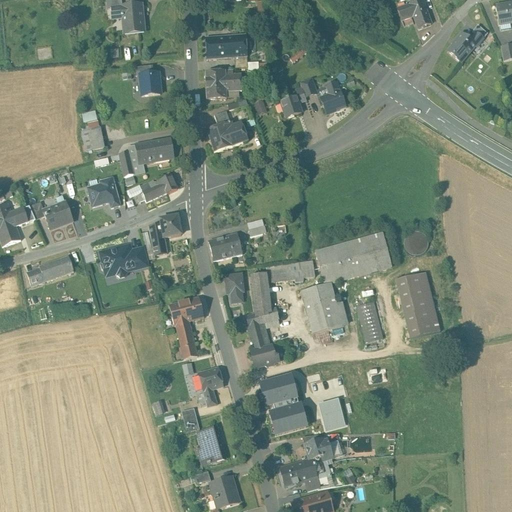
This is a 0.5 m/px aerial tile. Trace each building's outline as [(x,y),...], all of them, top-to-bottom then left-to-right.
[(105,0),(107,10),(114,10),(114,8),(121,7),(120,0),(105,0)] [(415,2),(408,5),(408,6),(407,7),(406,6),(405,7),(406,7),(397,11),(401,22),(413,18),(413,16),(426,11),(423,1),(416,4),(415,2)] [(121,7),(114,8),(114,10),(115,19),(122,18),(124,33),(144,31),(141,5),(121,7)] [(511,5),(496,8),(499,27),(511,24),(511,5)] [(426,11),(413,16),(413,18),(418,31),(431,26),(426,12),(427,12),(426,11)] [(488,36),(478,27),(473,32),(476,34),(484,41),(488,36)] [(484,41),(476,34),(469,42),(477,48),(484,41)] [(462,35),(455,43),(456,43),(447,54),(460,66),(471,53),(474,56),(479,50),(477,48),(469,42),(462,35)] [(247,36),(228,37),(229,59),(235,58),(248,58),(247,36)] [(228,37),(205,38),(207,60),(229,59),(228,37)] [(511,46),(501,48),(504,63),(511,61),(511,46)] [(288,60),(291,63),(306,52),(303,48),(288,60)] [(248,58),(235,58),(235,70),(249,69),(248,58)] [(153,67),(135,68),(136,77),(140,77),(139,76),(153,75),(153,67)] [(224,72),(205,73),(206,101),(226,100),(226,93),(224,72)] [(240,76),(232,76),(232,72),(224,72),(226,93),(241,92),(240,76)] [(153,75),(139,76),(140,77),(142,97),(160,96),(158,75),(153,75)] [(311,80),(299,84),(302,90),(305,99),(316,95),(311,80)] [(336,84),(325,88),(329,97),(321,100),(326,115),(345,109),(339,94),(336,84)] [(302,90),(296,92),(300,104),(306,102),(305,99),(302,90)] [(297,99),(289,102),(289,100),(286,101),(287,102),(282,104),(287,121),(303,116),(297,99)] [(239,103),(227,107),(229,112),(240,109),(239,103)] [(96,112),(84,114),(87,129),(99,127),(96,112)] [(227,113),(215,117),(219,128),(231,124),(227,113)] [(219,128),(208,132),(216,153),(233,147),(249,141),(248,141),(242,124),(232,128),(231,124),(219,128)] [(100,130),(81,133),(86,153),(104,150),(100,130)] [(170,141),(154,144),(157,163),(173,160),(170,141)] [(154,144),(136,147),(139,166),(144,165),(157,163),(154,144)] [(139,166),(136,147),(128,148),(129,154),(134,177),(146,174),(144,165),(139,166)] [(129,154),(119,156),(124,179),(134,177),(129,154)] [(154,184),(155,186),(142,193),(145,202),(146,204),(166,194),(166,195),(177,190),(171,177),(154,184)] [(99,185),(86,189),(92,209),(109,205),(110,210),(120,208),(112,179),(99,182),(99,185)] [(153,182),(140,188),(142,193),(155,186),(154,184),(153,182)] [(139,187),(127,192),(130,198),(137,195),(136,194),(142,193),(140,188),(139,187)] [(145,202),(142,193),(136,194),(137,195),(140,203),(145,202)] [(62,196),(55,198),(59,207),(66,204),(62,196)] [(40,204),(29,208),(35,222),(45,218),(44,215),(44,214),(40,204)] [(59,207),(52,209),(53,211),(44,214),(44,215),(45,218),(50,231),(72,222),(66,204),(59,207)] [(8,206),(0,208),(0,241),(2,249),(20,242),(16,229),(29,225),(23,209),(11,214),(8,206)] [(178,218),(160,222),(161,226),(164,241),(182,237),(178,218)] [(161,226),(148,229),(154,258),(167,255),(164,241),(161,226)] [(262,227),(246,232),(248,239),(264,234),(262,227)] [(383,234),(315,253),(324,286),(331,285),(392,268),(383,234)] [(415,234),(413,234),(411,235),(409,236),(407,238),(406,240),(405,242),(404,244),(404,247),(405,249),(406,251),(407,253),(408,255),(410,256),(413,257),(415,258),(417,258),(420,257),(422,256),(424,255),(425,254),(427,252),(428,249),(428,247),(428,245),(428,243),(427,240),(426,238),(424,237),(422,235),(420,234),(418,234),(415,234)] [(237,235),(208,242),(213,263),(242,256),(237,235)] [(129,248),(100,255),(103,264),(101,266),(102,271),(105,272),(106,278),(116,276),(116,278),(120,280),(125,279),(127,275),(126,273),(135,271),(131,253),(129,248)] [(143,250),(131,253),(135,271),(147,268),(143,250)] [(69,258),(39,268),(40,270),(45,284),(74,274),(69,258)] [(312,264),(265,269),(266,275),(267,286),(293,282),(294,285),(299,285),(298,282),(314,280),(312,264)] [(40,270),(27,275),(32,288),(45,284),(40,270)] [(425,274),(396,282),(410,340),(440,333),(425,274)] [(266,275),(250,277),(255,315),(261,313),(271,310),(267,286),(266,275)] [(241,276),(225,278),(227,295),(231,295),(232,305),(242,303),(241,293),(243,293),(241,276)] [(324,286),(300,294),(312,337),(342,329),(331,285),(324,286)] [(198,300),(169,307),(175,328),(189,324),(203,320),(198,300)] [(374,303),(356,307),(366,344),(383,340),(374,303)] [(65,307),(53,310),(56,322),(68,320),(66,313),(65,307)] [(83,308),(66,313),(68,320),(85,316),(83,308)] [(271,310),(261,313),(264,324),(279,320),(276,309),(271,310)] [(255,315),(246,317),(245,317),(254,352),(270,348),(264,324),(261,313),(255,315)] [(189,324),(176,327),(184,362),(197,358),(189,324)] [(254,352),(250,353),(255,369),(264,367),(267,368),(273,366),(275,364),(279,363),(276,353),(273,354),(272,347),(270,348),(254,352)] [(183,365),(184,376),(194,374),(192,364),(183,365)] [(218,370),(198,375),(207,408),(216,406),(212,391),(223,388),(218,370)] [(386,371),(375,373),(377,383),(388,382),(386,371)] [(290,378),(260,387),(266,407),(272,406),(275,414),(270,415),(276,436),(306,428),(300,407),(294,409),(291,400),(296,399),(290,378)] [(159,403),(152,405),(156,417),(162,415),(159,403)] [(194,410),(181,413),(183,420),(196,417),(194,410)] [(340,412),(326,416),(329,427),(343,422),(340,412)] [(196,417),(183,420),(186,433),(199,430),(196,417)] [(217,428),(199,433),(205,454),(200,455),(204,467),(226,461),(217,428)] [(320,436),(302,438),(304,445),(322,442),(320,436)] [(322,442),(304,445),(307,455),(308,455),(310,461),(312,460),(321,457),(322,462),(333,459),(331,455),(333,453),(331,446),(328,445),(327,441),(322,442)] [(321,457),(312,460),(315,474),(325,472),(325,471),(324,468),(322,462),(321,457)] [(310,461),(279,470),(285,489),(303,484),(316,480),(317,480),(315,474),(312,460),(310,461)] [(325,472),(315,474),(317,480),(316,480),(316,481),(326,478),(330,476),(328,470),(325,471),(325,472)] [(207,473),(194,477),(197,484),(210,481),(207,473)] [(230,478),(210,484),(215,499),(213,500),(214,501),(216,500),(219,509),(218,509),(218,510),(238,504),(230,478)] [(316,480),(303,484),(306,492),(318,489),(316,481),(316,480)] [(332,511),(328,494),(307,500),(310,511),(332,511)] [(310,511),(307,500),(291,504),(293,511),(310,511)]
